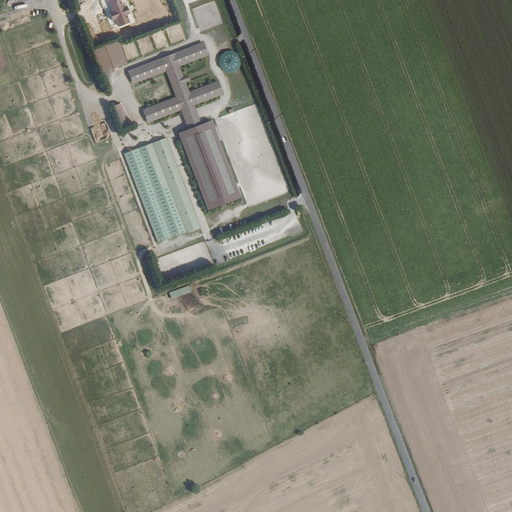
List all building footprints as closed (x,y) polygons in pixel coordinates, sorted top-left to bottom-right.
[(105,0),(105,1),(107,0),(108,0),(114,12),(110,14),(113,22),(117,21),(120,29),(132,24),(129,16),(132,15),(128,6),(125,7),(122,0),(105,0)] [(128,64),(119,41),(94,51),(104,74),(128,64)] [(209,55),(204,42),(200,43),(205,57),(209,55)] [(194,105),(219,96),(214,83),(189,92),(179,66),(205,57),(200,43),(131,70),(136,83),(165,72),(175,98),(146,109),(151,122),(180,111),(194,105)] [(220,67),(222,70),(225,72),(228,73),(232,73),(236,72),(239,70),(241,67),(241,63),(241,59),(239,56),(236,53),(233,52),(229,52),(226,52),(223,54),(221,57),(219,60),(219,64),(220,67)] [(136,83),(131,70),(127,71),(132,84),(136,83)] [(214,83),(219,96),(224,94),(218,81),(214,83)] [(129,125),(121,104),(114,106),(123,127),(129,125)] [(183,118),(197,113),(194,105),(180,111),(183,118)] [(151,122),(146,109),(141,110),(146,123),(151,122)] [(187,130),(201,124),(197,113),(183,118),(187,130)] [(240,198),(211,121),(201,124),(187,130),(178,133),(207,211),(240,198)] [(199,227),(164,138),(146,145),(180,235),(199,227)] [(123,154),(157,244),(180,235),(146,145),(123,154)] [(191,291),(189,285),(170,293),(172,299),(191,291)]
